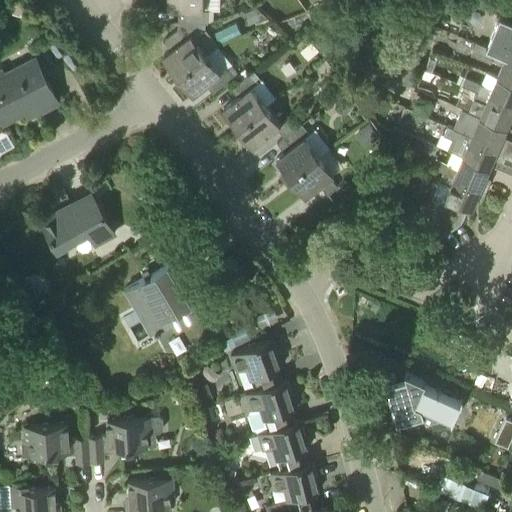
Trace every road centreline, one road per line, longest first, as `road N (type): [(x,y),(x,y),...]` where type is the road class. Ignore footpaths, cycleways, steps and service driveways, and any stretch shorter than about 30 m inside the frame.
road 1 (residential): [(373,511),(338,376),(295,287)]
road 2 (residential): [(295,287),(157,100)]
road 3 (residential): [(295,287),(320,256),(337,251),(402,273),(477,271)]
road 4 (residential): [(0,183),(157,100)]
